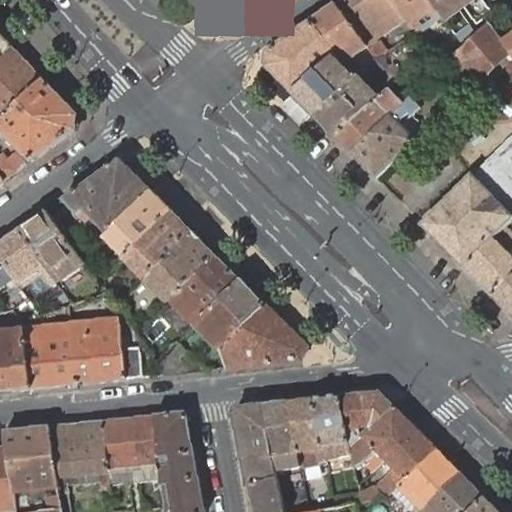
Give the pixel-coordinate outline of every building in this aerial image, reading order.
[(231,0),(245,19),(260,9),(272,0),(231,0)] [(391,0),(341,0),(337,3),(368,47),(371,50),(379,61),(388,54),(378,40),(407,20),(391,0)] [(391,0),(407,20),(408,21),(431,3),(443,19),(469,0),(391,0)] [(310,22),(338,56),(344,64),(352,58),(364,49),(366,54),(371,50),(368,47),(337,3),(310,22)] [(266,65),(294,94),(338,56),(310,22),(267,52),(266,65)] [(464,47),(457,55),(455,56),(462,63),(469,70),(480,81),(511,52),(503,41),(490,23),(464,47)] [(0,59),(12,48),(0,35),(0,59)] [(511,53),(511,35),(509,38),(503,41),(511,52),(511,53)] [(44,80),(12,48),(0,59),(0,124),(5,119),(35,90),(44,80)] [(338,56),(294,94),(316,116),(357,80),(365,72),(352,58),(344,64),(338,56)] [(465,75),(469,70),(462,63),(457,67),(465,75)] [(357,80),(316,116),(337,137),(377,101),(394,85),(404,76),(395,65),(383,77),(386,81),(383,84),(370,69),(365,72),(357,80)] [(79,115),(44,80),(35,90),(5,119),(0,124),(0,128),(33,162),(78,131),(79,115)] [(337,137),(355,155),(405,107),(393,95),(399,89),(394,85),(377,101),(337,137)] [(405,107),(355,155),(378,179),(416,141),(403,126),(413,116),(421,109),(412,100),(405,107)] [(427,131),(413,116),(403,126),(416,141),(427,131)] [(511,138),(474,176),(423,226),(465,268),(495,238),(506,227),(511,221),(511,138)] [(11,152),(0,160),(0,173),(6,181),(28,165),(19,156),(15,159),(11,152)] [(120,161),(65,199),(86,221),(87,222),(96,214),(113,232),(154,192),(124,161),(120,161)] [(113,232),(110,235),(129,254),(173,211),(154,192),(113,232)] [(65,199),(48,212),(66,236),(70,233),(86,221),(65,199)] [(128,256),(149,278),(194,232),(173,211),(129,254),(128,256)] [(48,212),(22,231),(59,282),(86,264),(66,236),(48,212)] [(511,244),(511,233),(506,227),(495,238),(465,268),(493,296),(511,276),(511,256),(506,250),(511,244)] [(22,231),(0,245),(0,256),(15,278),(24,289),(29,284),(27,280),(41,271),(54,287),(59,282),(22,231)] [(194,232),(149,278),(171,301),(217,256),(194,232)] [(0,256),(0,288),(15,278),(0,256)] [(217,256),(171,301),(196,325),(242,281),(217,256)] [(511,276),(493,296),(511,315),(511,276)] [(26,297),(14,279),(0,288),(0,289),(13,306),(26,297)] [(266,306),(242,281),(196,325),(221,350),(266,306)] [(309,348),(266,306),(221,350),(227,369),(302,360),(309,348)] [(0,392),(32,389),(25,330),(19,318),(15,319),(16,327),(0,329),(0,392)] [(121,320),(71,325),(79,385),(144,377),(141,348),(124,350),(121,320)] [(25,330),(32,389),(79,385),(71,325),(25,330)] [(179,342),(156,365),(164,375),(207,370),(203,367),(179,342)] [(381,392),(340,396),(353,457),(356,468),(374,456),(378,460),(382,457),(394,469),(385,478),(376,486),(387,498),(393,493),(438,449),(414,425),(381,392)] [(340,396),(314,399),(328,461),(353,457),(340,396)] [(314,399),(289,402),(302,467),(328,461),(314,399)] [(289,402),(263,405),(278,479),(285,511),(294,511),(286,471),(302,468),(302,467),(289,402)] [(278,479),(263,405),(237,408),(252,484),(278,479)] [(206,511),(187,413),(156,416),(164,491),(165,511),(206,511)] [(164,491),(156,416),(105,421),(111,489),(112,492),(120,491),(118,469),(151,466),(154,491),(164,491)] [(111,489),(105,421),(51,427),(61,494),(69,493),(70,493),(68,474),(101,470),(103,490),(111,489)] [(51,427),(6,432),(8,448),(15,491),(59,484),(51,427)] [(15,491),(8,448),(0,449),(0,511),(18,509),(15,491)] [(423,511),(463,474),(438,449),(393,493),(397,497),(406,489),(422,505),(414,511),(423,511)] [(374,456),(356,468),(360,487),(377,470),(385,478),(394,469),(382,457),(378,460),(374,456)] [(473,511),(487,499),(463,474),(423,511),(473,511)] [(285,511),(278,479),(252,484),(257,511),(285,511)] [(376,486),(361,492),(363,503),(387,498),(376,486)] [(406,489),(397,497),(411,511),(414,511),(422,505),(406,489)] [(61,494),(63,506),(71,505),(69,493),(61,494)] [(500,511),(487,499),(473,511),(500,511)]
